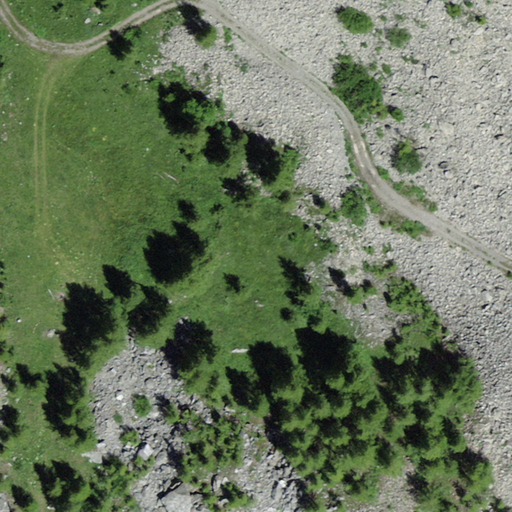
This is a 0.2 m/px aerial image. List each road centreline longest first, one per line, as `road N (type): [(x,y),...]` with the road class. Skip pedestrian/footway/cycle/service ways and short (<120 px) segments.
road 1 (track): [(511,267),(371,179),(337,102),(196,0)]
road 2 (track): [(66,47),(39,114),(41,279)]
road 3 (track): [(171,0),(79,48),(28,37),(0,0)]
